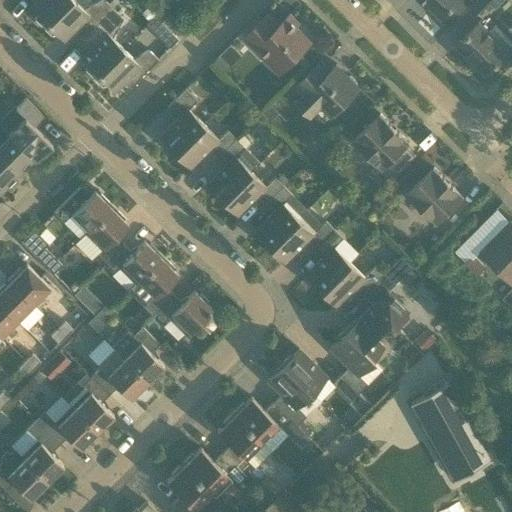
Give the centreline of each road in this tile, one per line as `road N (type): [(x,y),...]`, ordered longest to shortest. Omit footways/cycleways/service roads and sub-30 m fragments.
road 1 (residential): [(67,511),(248,328),(250,315),(239,292),(95,141)]
road 2 (residential): [(95,141),(247,0)]
road 3 (residential): [(332,0),(428,100),(473,122)]
road 4 (residential): [(95,141),(0,44)]
road 5 (residential): [(0,229),(95,141)]
